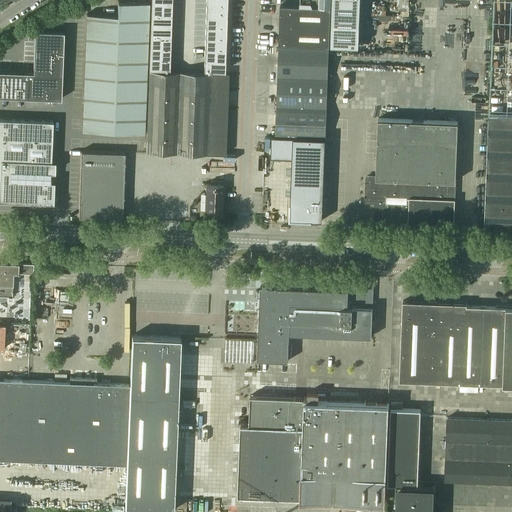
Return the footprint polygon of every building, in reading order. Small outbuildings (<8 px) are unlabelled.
[(332,0),(331,45),(358,46),(360,0),(332,0)] [(82,130),(144,132),(149,2),(118,1),(117,15),(86,14),(82,130)] [(151,2),(150,13),(171,14),(172,2),(151,2)] [(206,4),(205,15),(226,16),(227,5),(206,4)] [(331,8),(300,6),(280,5),(280,7),(280,26),(330,28),(331,8)] [(150,13),(150,24),(171,24),(171,14),(150,13)] [(205,15),(205,26),(226,26),(226,16),(205,15)] [(150,24),(150,35),(170,35),(171,24),(150,24)] [(205,26),(205,37),(225,38),(226,26),(205,26)] [(278,45),(278,46),(329,48),(330,28),(280,26),(279,45),(278,45)] [(0,70),(0,96),(61,99),(61,98),(62,74),(60,74),(60,69),(62,69),(64,31),(35,30),(33,67),(36,67),(36,73),(18,72),(18,71),(0,70)] [(150,35),(149,46),(170,46),(170,35),(150,35)] [(205,37),(204,48),(225,48),(225,38),(205,37)] [(149,46),(149,57),(170,57),(170,46),(149,46)] [(279,46),(278,76),(328,78),(329,48),(279,46)] [(204,48),(204,59),(225,59),(225,48),(204,48)] [(149,57),(148,68),(169,69),(170,57),(149,57)] [(204,59),(203,70),(224,71),(225,59),(204,59)] [(146,151),(225,154),(228,73),(209,72),(149,70),(146,151)] [(278,76),(276,106),(327,107),(328,78),(278,76)] [(327,107),(276,106),(275,136),(287,136),(325,138),(325,137),(326,137),(327,107)] [(511,113),(489,113),(484,233),(511,233),(511,113)] [(0,118),(0,197),(18,199),(18,201),(53,202),(54,181),(50,181),(50,171),(54,172),(55,161),(51,160),(52,121),(0,118)] [(408,227),(454,229),(458,122),(378,118),(376,177),(366,177),(365,201),(375,201),(374,219),(408,220),(408,227)] [(271,136),(270,157),(292,158),(289,219),(322,220),(324,182),(325,138),(287,136),(275,136),(271,136)] [(78,217),(122,219),(125,152),(81,150),(78,217)] [(206,184),(205,211),(222,211),(223,185),(224,185),(224,182),(211,181),(210,184),(206,184)] [(0,295),(12,296),(13,272),(33,273),(33,263),(0,261),(0,295)] [(257,360),(288,361),(289,334),(371,337),(373,289),(363,288),(364,279),(352,279),(351,307),(348,306),(348,289),(260,286),(257,360)] [(399,381),(511,385),(511,304),(496,304),(496,306),(467,305),(467,303),(402,301),(399,381)] [(124,508),(173,510),(180,346),(131,344),(124,508)] [(0,458),(126,463),(129,384),(96,382),(96,378),(69,376),(69,381),(0,378),(0,458)] [(238,495),(385,501),(389,404),(306,400),(306,399),(306,397),(294,396),(294,397),(250,395),(249,424),(241,424),(240,435),(239,454),(238,495)] [(445,480),(511,482),(511,419),(447,417),(445,480)] [(394,508),(394,511),(434,511),(434,510),(431,510),(432,502),(435,502),(435,486),(417,485),(396,484),(395,484),(395,500),(398,500),(398,508),(394,508)]
